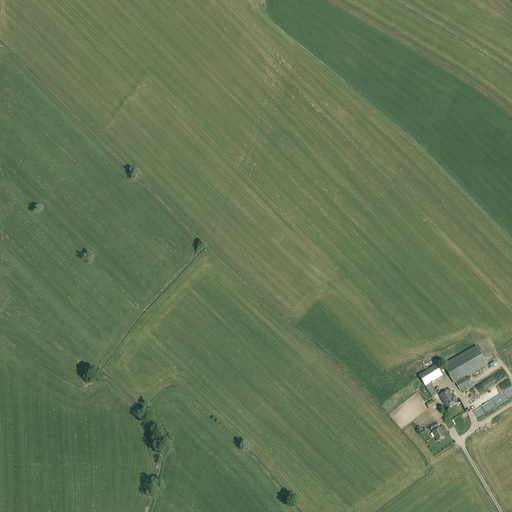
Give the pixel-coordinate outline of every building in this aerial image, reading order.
[(476,346),(443,365),(454,383),(455,383),(460,391),(471,386),(466,377),(487,365),(476,346)] [(419,376),(432,397),(437,394),(430,383),(442,376),(435,366),(419,376)] [(501,406),(511,398),(511,388),(496,399),(501,406)] [(448,409),(458,404),(455,399),(457,398),(456,396),(453,398),(448,390),(439,395),(445,405),(445,404),(448,409)] [(426,404),(429,409),(436,405),(433,401),(426,404)] [(437,423),(430,427),(431,430),(432,430),(433,432),(432,432),(437,442),(445,438),(440,429),(436,431),(435,429),(439,427),(437,423)]
